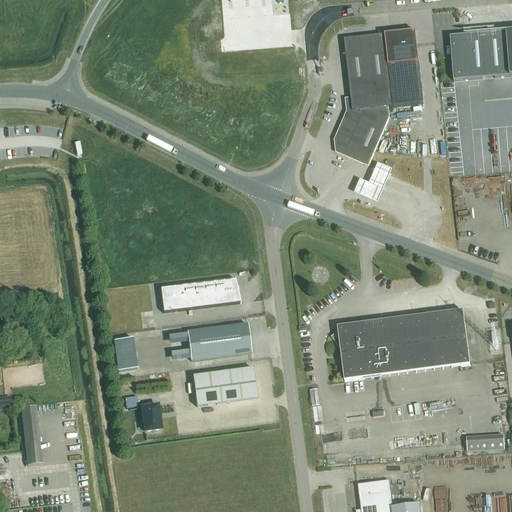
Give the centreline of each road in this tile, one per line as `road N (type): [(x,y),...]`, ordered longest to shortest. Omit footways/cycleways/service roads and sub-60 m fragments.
road 1 (unclassified): [(276,197),(314,93),(315,25),(346,10),(477,0)]
road 2 (unclassified): [(306,511),(271,232),(276,197)]
road 3 (unclassified): [(276,197),(511,289)]
road 4 (unclassified): [(276,197),(64,99)]
